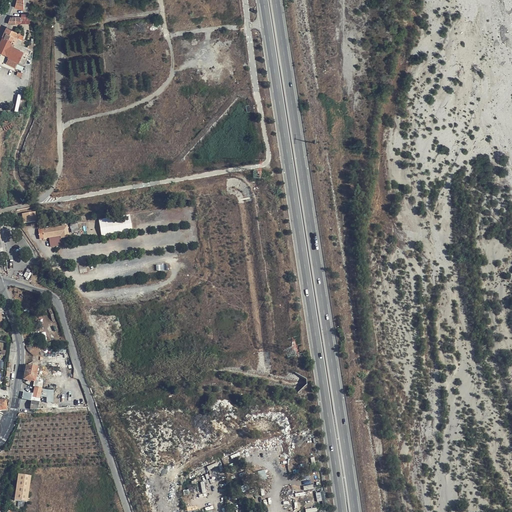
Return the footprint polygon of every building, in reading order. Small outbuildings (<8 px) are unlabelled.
[(182,0),(168,0),(172,22),(185,20),(182,0)] [(195,0),(182,0),(185,20),(198,18),(195,0)] [(208,0),(195,0),(198,18),(211,16),(208,0)] [(221,0),(208,0),(211,16),(224,14),(221,0)] [(235,0),(221,0),(224,14),(237,12),(235,0)] [(24,10),(24,4),(16,1),(15,7),(24,10)] [(21,23),(30,23),(30,14),(22,14),(22,17),(10,17),(8,24),(21,23)] [(19,33),(7,27),(5,31),(22,40),(24,36),(20,34),(21,31),(19,31),(19,33)] [(21,43),(22,40),(5,31),(2,37),(3,37),(16,43),(16,41),(21,43)] [(25,64),(31,50),(16,43),(3,37),(0,43),(0,50),(9,55),(9,57),(18,61),(25,64)] [(18,61),(9,57),(6,63),(15,67),(18,61)] [(35,212),(22,214),(23,223),(36,222),(35,212)] [(130,215),(99,220),(102,238),(133,233),(130,215)] [(64,235),(65,238),(69,237),(67,228),(69,229),(68,227),(67,227),(67,226),(66,226),(66,223),(62,224),(62,226),(38,230),(40,239),(61,236),(64,235)] [(38,368),(26,366),(24,380),(34,382),(35,378),(38,368)] [(34,382),(33,387),(35,387),(38,388),(38,389),(34,388),(32,397),(32,401),(39,402),(40,397),(43,383),(43,380),(35,378),(34,382)] [(40,404),(39,402),(32,401),(30,410),(33,410),(37,409),(40,405),(40,404)] [(89,416),(33,419),(30,419),(29,419),(16,460),(103,456),(89,416)] [(12,461),(25,419),(20,419),(10,451),(11,461),(12,461)] [(25,419),(12,461),(16,460),(29,419),(25,419)] [(260,479),(267,477),(265,470),(258,471),(260,479)] [(16,483),(12,503),(23,505),(30,480),(18,477),(16,483)] [(316,493),(318,501),(325,500),(324,491),(316,493)]
